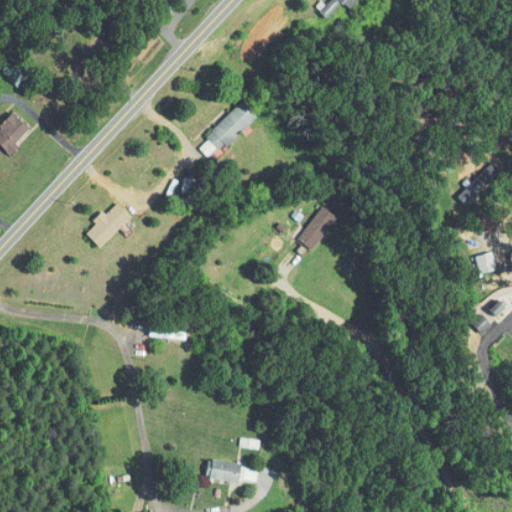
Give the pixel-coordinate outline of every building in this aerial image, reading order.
[(316,0),(310,7),(322,18),(337,2),(345,9),(354,0),(316,0)] [(242,124),(250,116),(236,101),(200,134),(216,152),(244,126),(242,124)] [(498,176),(484,163),(453,196),(467,209),(498,176)] [(89,220),(91,222),(80,232),(93,246),(126,215),(111,200),(89,220)] [(332,215),(317,205),(293,239),(308,249),(332,215)] [(492,268),(489,251),(470,254),(474,271),(492,268)] [(232,481),(232,477),(251,480),(252,473),(238,471),(239,463),(201,457),(198,476),(232,481)]
